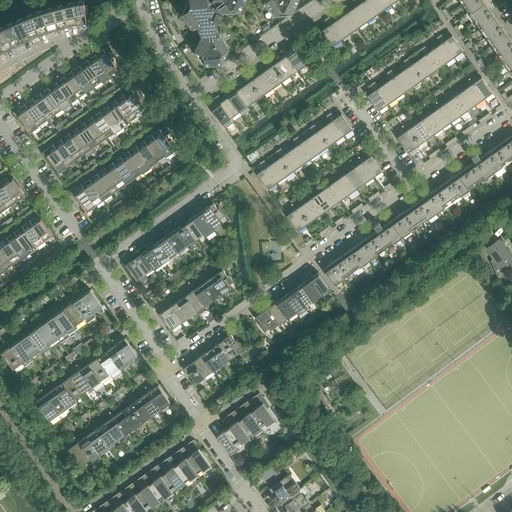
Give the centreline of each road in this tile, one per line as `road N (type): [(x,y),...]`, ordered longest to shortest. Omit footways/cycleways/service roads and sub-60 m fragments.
road 1 (residential): [(166,358),(99,263),(235,166),(191,95)]
road 2 (residential): [(166,358),(412,183)]
road 3 (residential): [(293,377),(302,355),(501,217)]
road 4 (residential): [(191,95),(331,0)]
road 5 (residential): [(379,511),(298,398),(293,377)]
road 6 (residential): [(82,511),(202,424)]
road 7 (residential): [(81,237),(0,118)]
road 8 (residential): [(412,183),(511,113)]
